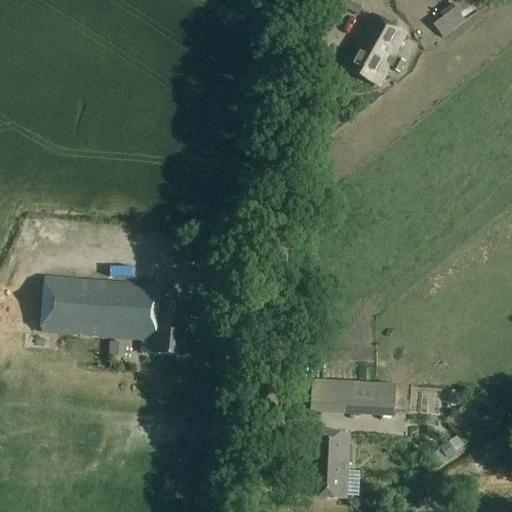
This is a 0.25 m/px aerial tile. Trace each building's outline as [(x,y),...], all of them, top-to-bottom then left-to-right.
[(343,0),(340,7),(358,16),(364,4),(355,0),(343,0)] [(443,40),(466,22),(453,6),(431,24),(443,40)] [(379,89),(407,35),(373,17),(355,50),(358,52),(348,72),(379,89)] [(399,75),(405,64),(396,59),(390,71),(399,75)] [(142,353),(182,356),(185,304),(163,302),(164,288),(44,280),(40,333),(142,340),(142,353)] [(8,408),(100,413),(102,374),(10,370),(8,408)] [(354,417),(394,420),(395,386),(355,384),(354,417)] [(0,436),(98,441),(99,413),(0,409),(0,436)] [(312,499),(346,501),(351,436),(310,433),(307,474),(309,475),(308,494),(312,494),(312,499)] [(447,443),(438,450),(439,450),(446,460),(454,453),(447,443)]
